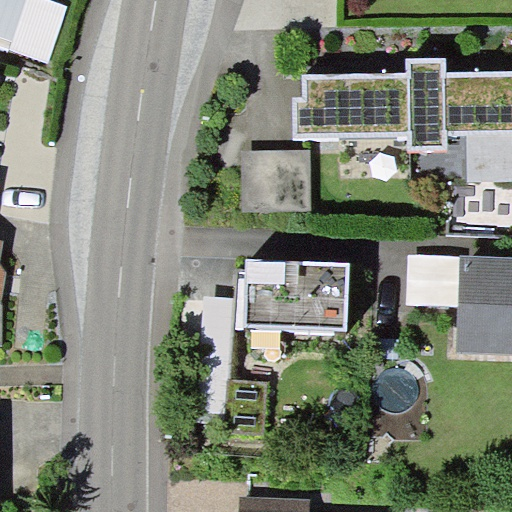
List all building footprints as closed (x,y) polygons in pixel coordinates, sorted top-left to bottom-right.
[(68,6),(48,0),(0,0),(0,48),(9,52),(10,50),(49,63),(68,6)] [(511,69),(447,70),(447,57),(406,57),(407,72),(302,73),(303,95),(293,95),(293,139),(408,138),(408,150),(446,149),(446,134),(467,134),(468,180),(511,179),(511,69)] [(310,150),(241,150),(242,211),(311,210),(310,150)] [(458,307),(460,255),(409,253),(407,305),(458,307)] [(511,353),(511,256),(460,255),(458,307),(456,352),(511,353)] [(350,263),(246,259),(246,269),(243,328),(347,332),(350,263)] [(237,269),(235,329),(243,329),(243,328),(246,269),(237,269)] [(234,298),(205,296),(198,413),(227,414),(229,379),(234,298)] [(268,381),(229,379),(227,414),(226,433),(266,435),(268,381)] [(321,511),(310,511),(310,498),(240,495),(239,511),(321,511)]
